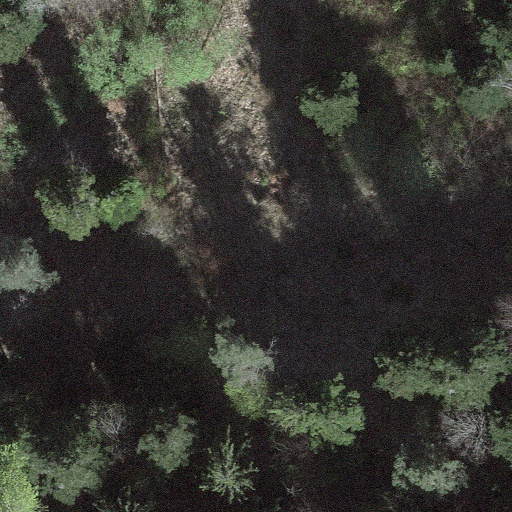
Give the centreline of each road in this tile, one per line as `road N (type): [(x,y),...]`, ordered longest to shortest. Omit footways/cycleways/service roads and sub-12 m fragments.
road 1 (track): [(0,341),(441,245),(511,210)]
road 2 (track): [(0,123),(153,0)]
